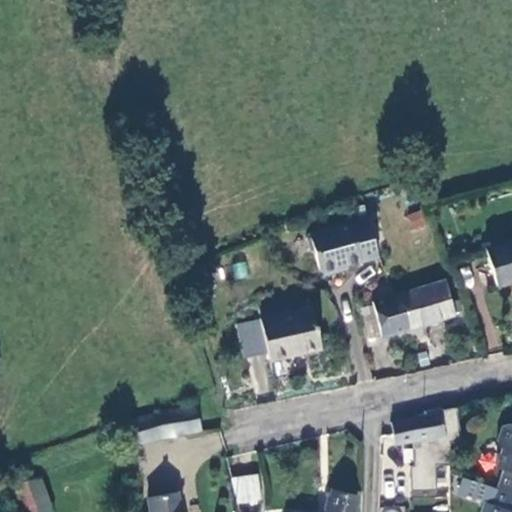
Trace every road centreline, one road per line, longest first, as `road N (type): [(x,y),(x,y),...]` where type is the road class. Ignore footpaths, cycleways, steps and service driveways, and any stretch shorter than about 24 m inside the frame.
road 1 (residential): [(360,412),(511,380)]
road 2 (residential): [(229,440),(360,412)]
